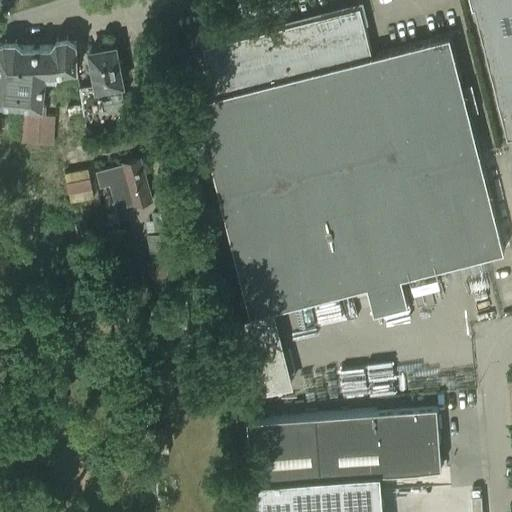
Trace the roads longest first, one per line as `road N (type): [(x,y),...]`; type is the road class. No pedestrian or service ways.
road 1 (unknown): [(461,0),(511,224)]
road 2 (unclassified): [(502,511),(494,398),(496,374),(511,349)]
